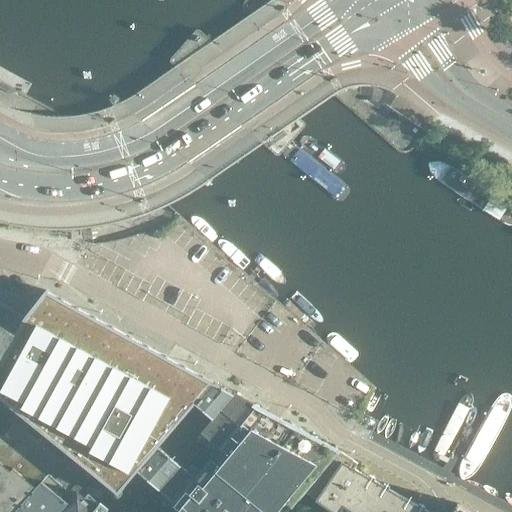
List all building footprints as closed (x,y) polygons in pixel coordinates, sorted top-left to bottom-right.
[(169,61),(170,64),(274,155),(277,156),(280,154),(304,126),(305,124),(303,122),(198,30),(195,30),(193,31),(170,59),(169,61)] [(113,94),(108,100),(162,148),(207,187),(212,180),(113,94)] [(490,214),(510,225),(511,226),(511,225),(511,206),(500,198),(447,164),(445,163),(443,163),(441,162),(439,162),(434,161),(432,162),(429,162),(427,163),(427,165),(428,168),(429,170),(429,172),(431,174),(432,176),(434,178),(435,179),(490,214)] [(120,494),(212,381),(45,290),(24,317),(25,318),(15,334),(0,359),(0,396),(12,407),(65,450),(91,471),(120,494)] [(0,359),(15,334),(0,325),(0,359)] [(172,468),(198,436),(233,393),(213,382),(212,382),(212,381),(120,494),(125,499),(135,488),(132,485),(138,477),(153,490),(172,468)] [(217,449),(254,405),(254,404),(234,393),(233,393),(198,436),(217,449)] [(438,460),(469,404),(452,395),(421,450),(438,460)] [(287,511),(303,492),(305,494),(335,457),(340,451),(339,450),(338,450),(337,450),(338,450),(335,448),(334,448),(308,434),(307,435),(303,433),(304,432),(301,430),(291,424),(291,425),(257,407),(258,406),(256,405),(255,404),(254,405),(217,449),(195,476),(171,505),(165,511),(287,511)] [(0,511),(14,511),(65,450),(12,407),(0,421),(0,511)] [(474,481),(506,425),(489,416),(457,471),(474,481)] [(57,511),(74,491),(91,471),(65,450),(14,511),(57,511)] [(357,511),(381,484),(354,468),(357,463),(352,460),(352,459),(340,451),(335,457),(305,494),(332,511),(357,511)] [(171,505),(195,476),(185,468),(180,474),(172,468),(153,490),(171,505)] [(428,511),(429,511),(381,484),(357,511),(428,511)] [(93,511),(96,509),(74,491),(57,511),(93,511)]
